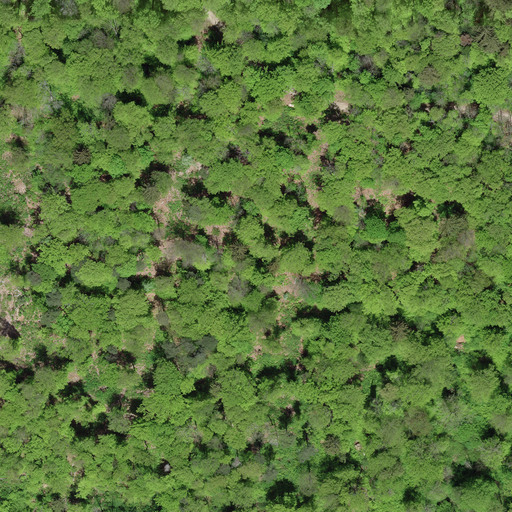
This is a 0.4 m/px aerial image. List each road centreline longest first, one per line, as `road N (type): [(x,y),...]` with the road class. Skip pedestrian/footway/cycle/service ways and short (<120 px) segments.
road 1 (track): [(0,224),(32,266),(72,284),(276,311),(447,318),(511,332)]
road 2 (track): [(511,118),(472,109),(381,112),(303,98),(266,75),(193,0)]
road 3 (track): [(303,98),(157,124),(0,109)]
